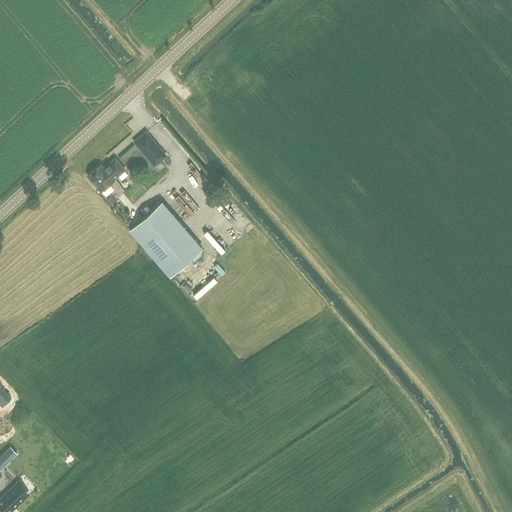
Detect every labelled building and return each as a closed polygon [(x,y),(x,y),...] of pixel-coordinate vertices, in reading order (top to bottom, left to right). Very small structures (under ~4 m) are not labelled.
[(168,155),(146,130),(133,142),(155,167),(168,155)] [(101,190),(124,170),(115,159),(104,169),(100,165),(88,175),(101,190)] [(128,226),(168,272),(200,244),(159,198),(128,226)] [(239,206),(236,209),(244,218),(247,215),(239,206)] [(248,230),(240,233),(242,238),(250,236),(248,230)] [(229,271),(217,258),(210,264),(200,251),(176,270),(185,281),(192,276),(201,288),(206,284),(209,287),(229,271)] [(17,453),(10,446),(0,456),(0,458),(6,464),(17,453)] [(14,485),(0,498),(0,506),(5,511),(10,511),(26,497),(14,485)]
